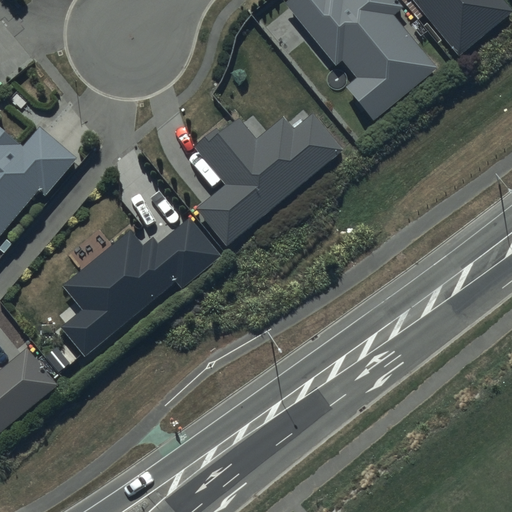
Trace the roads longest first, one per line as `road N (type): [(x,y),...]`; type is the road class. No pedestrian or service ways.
road 1 (secondary): [(103,511),(387,333)]
road 2 (secondary): [(387,333),(293,433),(192,511)]
road 3 (secondary): [(387,333),(511,239)]
